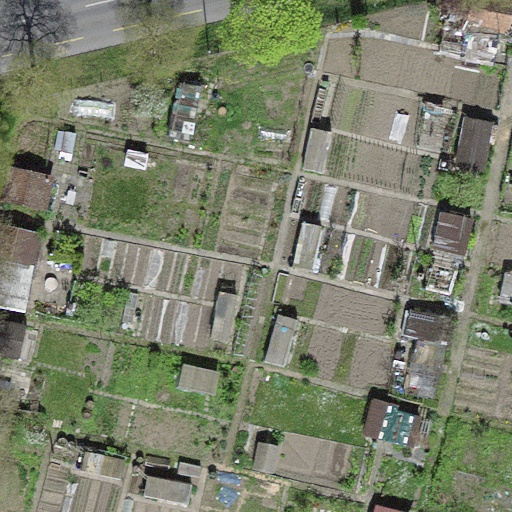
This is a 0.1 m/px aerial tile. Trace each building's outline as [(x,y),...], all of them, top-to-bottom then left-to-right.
[(511,0),(474,0),(470,24),(509,30),(511,7),(511,0)] [(181,80),(170,128),(195,133),(206,86),(181,80)] [(464,117),(455,163),(485,169),(494,123),(464,117)] [(11,165),(4,202),(47,210),(54,173),(11,165)] [(442,211),(434,246),(467,254),(475,219),(442,211)] [(0,223),(0,255),(33,262),(39,231),(0,223)] [(410,310),(405,334),(448,343),(453,319),(410,310)] [(0,322),(0,353),(24,358),(29,327),(0,322)] [(373,400),(363,433),(424,451),(434,418),(373,400)]
